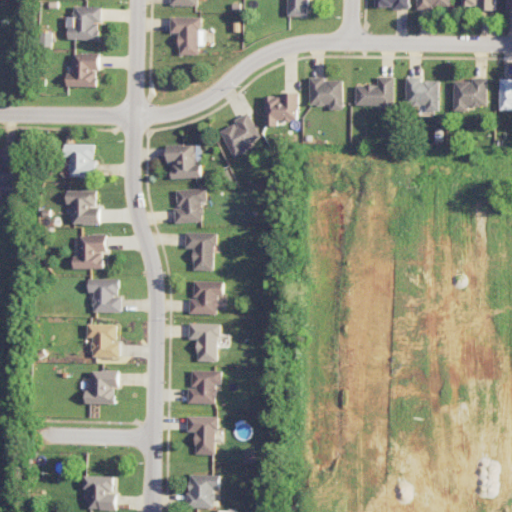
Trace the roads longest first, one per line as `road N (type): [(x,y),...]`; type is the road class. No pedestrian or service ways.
road 1 (residential): [(0,113),(175,109),(257,61),(321,40),(511,43)]
road 2 (residential): [(151,511),(156,283),(135,209),(134,115)]
